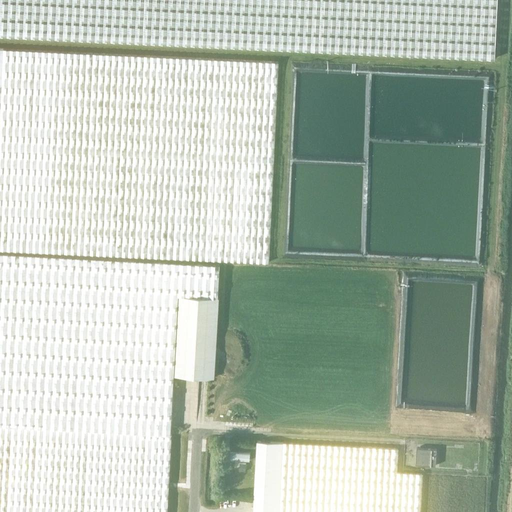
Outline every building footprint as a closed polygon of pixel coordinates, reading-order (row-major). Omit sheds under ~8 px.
[(0,0),(0,35),(495,58),(497,0),(0,0)] [(0,249),(128,256),(268,263),(278,62),(136,55),(0,48),(0,249)] [(178,298),(218,299),(220,264),(0,252),(0,425),(49,428),(171,435),(173,435),(175,378),(176,347),(178,298)] [(218,299),(178,298),(176,347),(175,378),(215,379),(216,350),(218,306),(218,299)] [(171,435),(0,425),(0,511),(166,511),(169,476),(170,456),(171,435)] [(253,511),(419,511),(422,474),(396,473),(397,449),(258,441),(253,511)] [(417,447),(415,466),(435,467),(436,448),(417,447)] [(250,453),(229,452),(228,459),(249,460),(250,453)]
